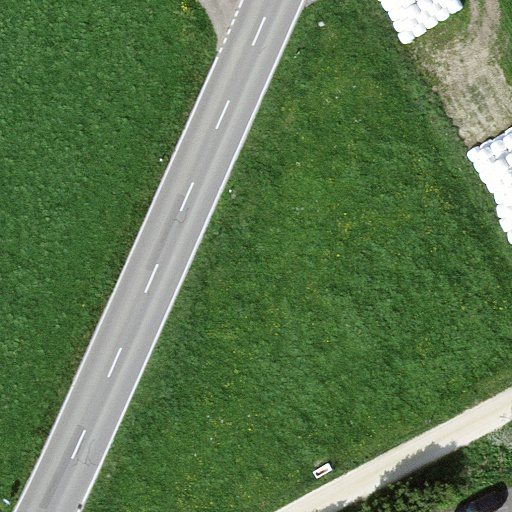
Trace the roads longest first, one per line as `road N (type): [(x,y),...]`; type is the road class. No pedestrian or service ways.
road 1 (secondary): [(270,0),(44,511)]
road 2 (track): [(511,405),(307,511)]
